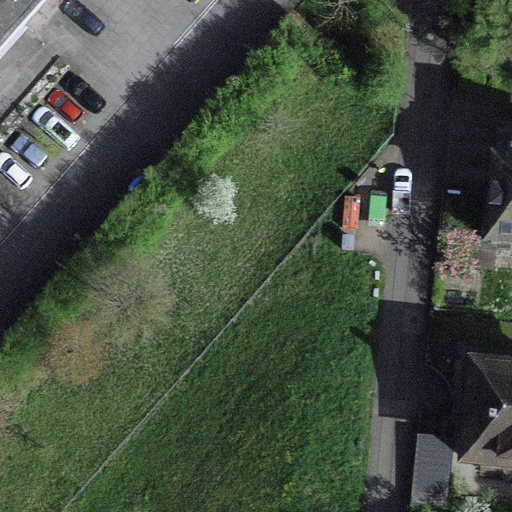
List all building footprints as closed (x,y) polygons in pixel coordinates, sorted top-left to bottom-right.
[(0,0),(0,58),(51,0),(0,0)] [(0,471),(352,71),(289,15),(0,342),(0,471)] [(493,163),(488,163),(479,241),(511,244),(511,140),(495,139),(493,163)] [(511,459),(511,368),(472,365),(464,456),(511,459)] [(455,434),(422,431),(415,494),(449,497),(455,434)]
